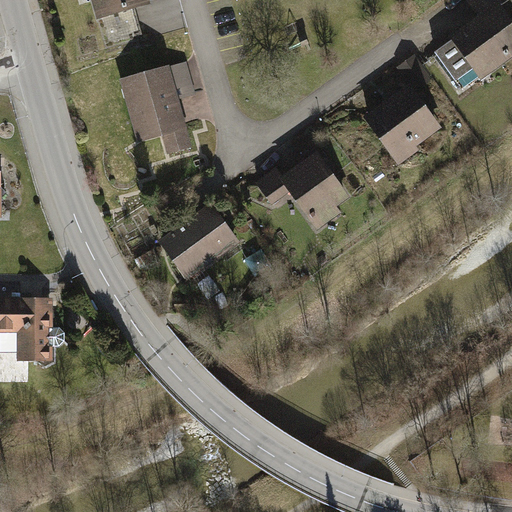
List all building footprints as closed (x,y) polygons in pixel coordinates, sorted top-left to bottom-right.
[(82,0),(83,0),(91,0),(97,20),(135,10),(149,6),(147,0),(82,0)] [(475,70),(483,81),(511,59),(511,21),(510,19),(511,17),(511,0),(466,0),(480,17),(466,28),(435,51),(458,82),(475,70)] [(143,39),(135,10),(97,20),(105,49),(143,39)] [(398,68),(410,84),(416,92),(433,80),(415,55),(398,68)] [(119,79),(137,142),(160,135),(166,156),(194,148),(182,105),(180,100),(196,95),(186,61),(119,79)] [(441,128),(416,92),(410,84),(387,101),(364,117),(399,166),(420,151),(417,146),(441,128)] [(318,150),(279,179),(293,197),(318,231),(341,214),(336,207),(351,196),(331,169),(318,150)] [(275,210),(293,197),(279,179),(273,170),(255,182),(275,210)] [(211,204),(159,241),(187,281),(239,243),(229,228),(211,204)] [(55,305),(0,305),(0,339),(19,339),(19,368),(55,368),(55,355),(61,355),(66,349),(66,338),(61,334),(55,334),(55,305)]
